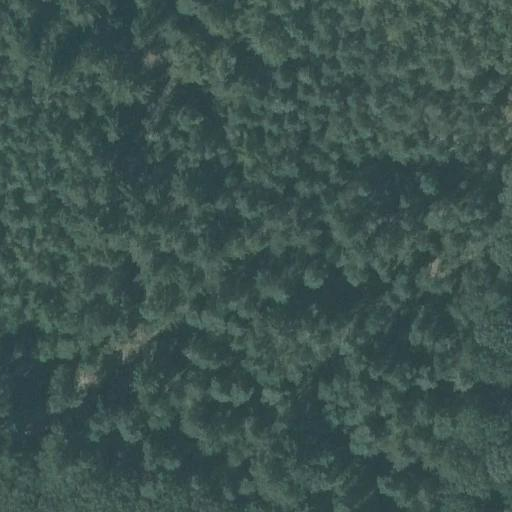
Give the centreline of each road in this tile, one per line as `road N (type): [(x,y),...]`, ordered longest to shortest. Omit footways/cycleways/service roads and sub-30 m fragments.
road 1 (track): [(190,511),(0,456)]
road 2 (track): [(477,511),(511,327)]
